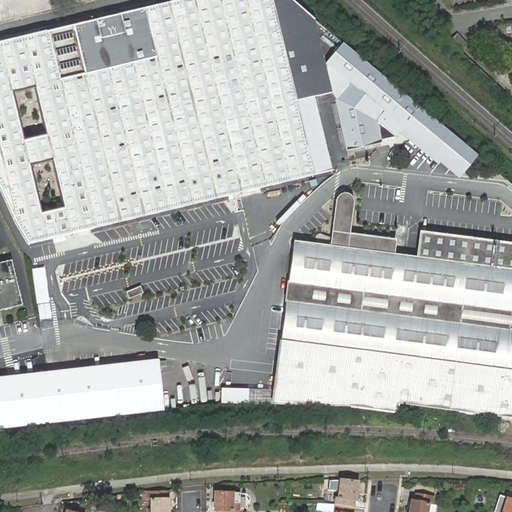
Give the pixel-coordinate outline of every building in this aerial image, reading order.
[(332,94),(325,62),(315,19),(304,10),(291,0),(181,0),(0,42),(0,187),(27,243),(330,171),(317,111),(315,97),(332,94)] [(458,33),(452,40),(464,50),(469,43),(458,33)] [(422,139),(438,121),(341,40),(325,62),(332,94),(334,93),(337,107),(347,149),(381,143),(381,140),(393,137),(399,131),(404,125),(422,139)] [(315,97),(317,111),(337,107),(334,93),(332,94),(315,97)] [(477,153),(438,121),(422,139),(462,172),(477,153)] [(511,242),(419,230),(416,256),(394,254),(396,232),(352,227),(354,199),(350,195),(347,194),(343,193),(341,194),(338,198),(337,201),(331,238),(330,246),(316,244),(292,242),(287,281),(285,301),(280,343),(273,399),(348,407),(398,413),(399,404),(511,418),(511,242)] [(0,311),(27,305),(15,260),(0,263),(0,311)] [(140,286),(127,292),(129,298),(143,292),(140,286)] [(0,427),(165,409),(157,358),(0,377),(0,427)] [(206,369),(207,362),(186,358),(186,365),(206,369)] [(221,407),(222,414),(235,413),(234,405),(221,407)] [(359,482),(340,480),(338,499),(334,498),(333,506),(353,508),(354,501),(356,500),(359,482)] [(152,499),(151,511),(169,511),(169,499),(168,499),(168,492),(146,492),(146,499),(152,499)] [(413,500),(410,511),(429,511),(431,503),(435,505),(437,497),(417,492),(415,500),(413,500)] [(217,511),(238,511),(233,511),(233,505),(241,506),(241,494),(215,493),(215,511),(217,511)] [(511,511),(511,500),(507,499),(502,511),(511,511)] [(431,503),(429,511),(437,511),(439,505),(435,505),(431,503)]
